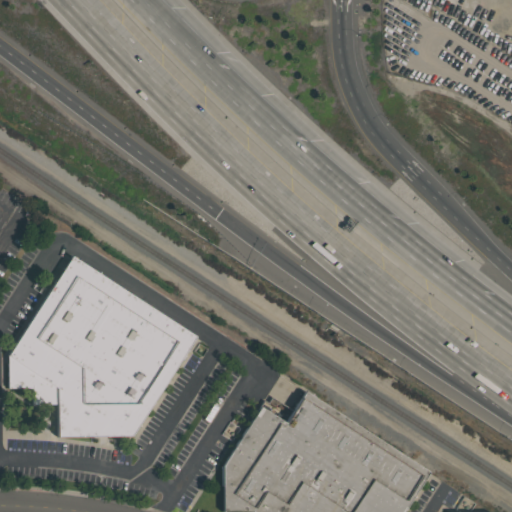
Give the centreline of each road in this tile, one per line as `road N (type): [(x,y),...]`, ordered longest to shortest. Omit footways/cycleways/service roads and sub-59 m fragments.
road 1 (motorway): [(82,0),(212,133),(406,307),(511,385)]
road 2 (motorway): [(211,208),(511,420)]
road 3 (motorway): [(409,234),(285,131),(150,0)]
road 4 (motorway): [(0,46),(211,208)]
road 5 (motorway): [(437,200),(354,98),(339,13)]
road 6 (motorway): [(511,319),(409,234)]
